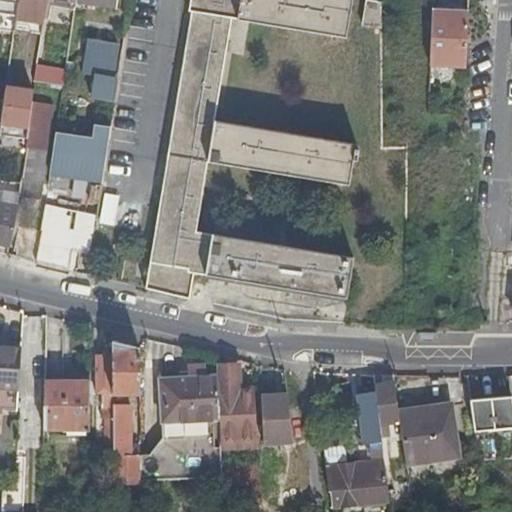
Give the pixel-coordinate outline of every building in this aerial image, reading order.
[(0,0),(0,14),(9,16),(16,16),(18,0),(0,0)] [(18,0),(16,16),(15,21),(43,24),(47,3),(47,0),(18,0)] [(193,0),(145,287),(189,297),(193,272),(205,274),(212,234),(195,231),(207,161),(214,121),(232,15),(238,16),(240,0),(193,0)] [(351,0),(240,0),(238,16),(237,19),(345,37),(351,0)] [(365,0),(362,25),(382,28),(382,2),(368,0),(365,0)] [(431,64),(467,66),(470,11),(433,10),(431,64)] [(7,31),(14,32),(15,21),(16,16),(9,16),(7,31)] [(88,43),(118,48),(120,33),(91,29),(88,43)] [(118,48),(88,43),(82,73),(95,75),(112,78),(118,48)] [(34,81),(36,82),(62,87),(64,70),(37,64),(34,81)] [(110,93),(112,78),(95,75),(92,90),(110,93)] [(348,185),(355,145),(214,121),(207,161),(348,185)] [(57,157),(81,161),(81,159),(104,162),(107,142),(60,135),(57,157)] [(46,152),(25,148),(24,153),(29,154),(24,177),(21,177),(19,192),(34,194),(35,185),(41,186),(46,152)] [(81,161),(57,157),(55,172),(70,174),(79,175),(95,178),(97,163),(81,161)] [(4,163),(2,182),(19,185),(22,165),(4,163)] [(79,175),(70,174),(69,182),(78,183),(79,175)] [(85,201),(99,203),(101,189),(88,187),(85,201)] [(18,192),(0,189),(0,252),(8,254),(14,220),(18,192)] [(79,243),(92,246),(96,220),(83,218),(79,243)] [(40,224),(14,220),(8,254),(34,261),(40,224)] [(346,299),(353,259),(212,234),(205,274),(346,299)] [(41,237),(36,261),(67,269),(68,261),(69,261),(73,242),(41,237)] [(138,346),(111,339),(111,354),(111,391),(139,391),(138,346)] [(0,408),(14,409),(18,347),(0,345),(0,408)] [(111,391),(111,354),(95,354),(95,392),(101,392),(101,418),(105,418),(105,445),(111,445),(111,403),(111,391)] [(217,391),(216,375),(204,375),(204,362),(187,363),(188,377),(158,378),(162,439),(150,456),(139,455),(140,482),(222,478),(222,470),(220,441),(217,391)] [(216,375),(217,391),(239,390),(237,364),(215,366),(216,375)] [(399,415),(394,383),(383,385),(381,376),(373,376),(376,392),(382,439),(384,439),(386,437),(386,435),(389,434),(388,423),(400,422),(399,415)] [(88,431),(88,381),(42,380),(42,428),(83,429),(83,431),(88,431)] [(239,390),(217,391),(220,441),(254,439),(250,389),(239,390)] [(324,450),(329,492),(331,492),(333,508),(384,502),(386,511),(391,511),(382,439),(376,392),(361,395),(367,446),(371,445),(373,460),(348,463),(345,447),(324,450)] [(256,395),(259,442),(290,442),(283,393),(256,395)] [(511,396),(480,399),(470,400),(473,427),(474,431),(511,426),(511,396)] [(111,482),(118,482),(140,482),(139,455),(129,454),(129,403),(111,403),(111,445),(111,482)] [(400,422),(405,464),(456,458),(449,409),(399,415),(400,422)] [(503,456),(511,455),(511,431),(501,433),(503,456)] [(222,470),(222,478),(223,487),(242,485),(243,506),(259,503),(256,466),(222,470)] [(410,502),(408,487),(393,489),(396,504),(410,502)]
